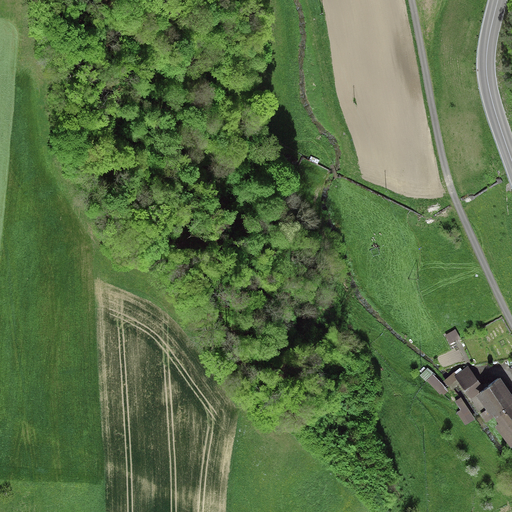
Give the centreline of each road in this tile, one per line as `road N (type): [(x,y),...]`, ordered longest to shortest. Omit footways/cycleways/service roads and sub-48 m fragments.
road 1 (track): [(511,320),(443,158),(413,0)]
road 2 (primary): [(497,0),(487,73),(511,159)]
